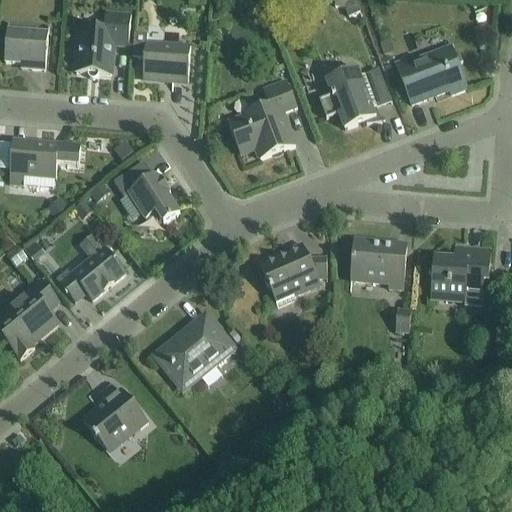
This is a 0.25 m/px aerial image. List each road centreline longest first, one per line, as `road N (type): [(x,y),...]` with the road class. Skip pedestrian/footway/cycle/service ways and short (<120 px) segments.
road 1 (residential): [(0,425),(234,231)]
road 2 (residential): [(234,231),(162,123),(0,108)]
road 3 (residential): [(309,197),(334,179),(509,123)]
road 4 (residential): [(309,197),(502,215)]
